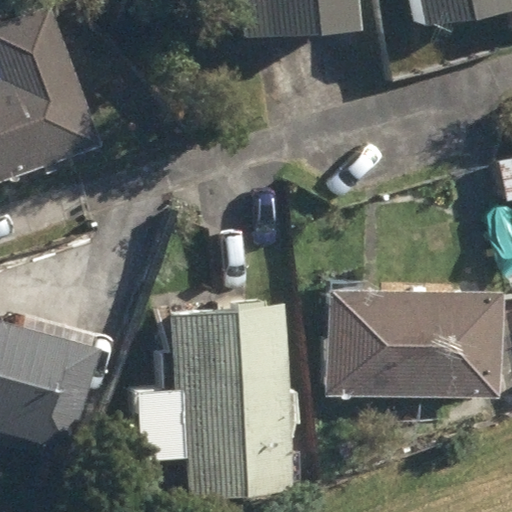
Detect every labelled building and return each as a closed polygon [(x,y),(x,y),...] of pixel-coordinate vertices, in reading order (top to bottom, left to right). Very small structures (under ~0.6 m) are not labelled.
[(211,0),(213,41),(325,37),(324,0),(211,0)] [(384,0),(389,29),(481,16),(478,0),(384,0)] [(511,0),(488,0),(498,35),(511,31),(511,0)] [(0,176),(18,171),(20,179),(33,175),(30,166),(76,151),(28,9),(0,17),(0,176)] [(304,402),(478,402),(477,298),(304,298),(304,402)] [(155,392),(172,507),(273,494),(246,310),(137,325),(146,393),(155,392)] [(0,442),(47,455),(74,352),(0,331),(0,442)]
